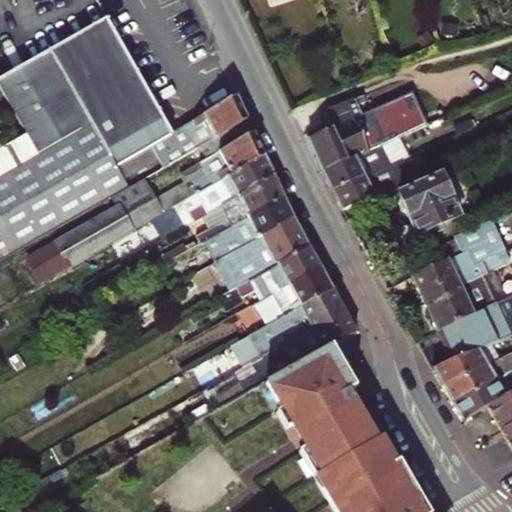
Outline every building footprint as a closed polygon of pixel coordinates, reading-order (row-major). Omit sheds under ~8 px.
[(0,150),(0,175),(92,124),(93,123),(148,91),(107,19),(0,81),(0,85),(28,135),(0,150)] [(417,88),(370,110),(361,114),(357,105),(365,101),(367,101),(364,94),(324,110),(300,120),(322,170),(391,140),(446,116),(440,104),(428,110),(422,112),(416,100),(421,97),(417,88)] [(0,175),(0,215),(166,122),(148,91),(93,123),(92,124),(0,175)] [(166,122),(0,215),(0,260),(112,197),(146,178),(200,147),(247,120),(237,97),(229,101),(172,133),(166,122)] [(428,110),(421,97),(416,100),(422,112),(428,110)] [(370,110),(365,101),(357,105),(361,114),(370,110)] [(44,282),(197,194),(264,155),(247,120),(200,147),(206,158),(180,174),(184,182),(157,197),(146,178),(112,197),(117,204),(30,255),(44,282)] [(322,170),(333,191),(400,160),(391,140),(322,170)] [(222,205),(273,176),(264,155),(197,194),(203,205),(188,213),(193,222),(202,217),(222,205)] [(333,191),(343,211),(412,179),(403,159),(400,160),(333,191)] [(419,233),(476,206),(459,170),(402,196),(419,233)] [(284,198),(273,176),(222,205),(228,218),(208,229),(197,235),(202,244),(214,238),(284,198)] [(223,258),(239,249),(242,247),(293,219),(284,198),(214,238),(223,258)] [(202,217),(208,229),(228,218),(222,205),(202,217)] [(258,275),(262,273),(309,247),(293,219),(242,247),(258,275)] [(412,276),(421,295),(457,277),(456,273),(482,261),(487,272),(496,268),(492,260),(488,258),(505,251),(492,220),(454,238),(460,253),(412,276)] [(143,250),(169,236),(163,225),(138,240),(143,250)] [(405,260),(412,276),(460,253),(454,238),(405,260)] [(207,255),(202,244),(188,252),(176,259),(181,269),(207,255)] [(176,259),(188,252),(183,245),(171,251),(176,259)] [(262,273),(273,294),(320,268),(309,247),(262,273)] [(223,258),(216,262),(221,271),(244,258),(239,249),(223,258)] [(492,260),(496,268),(510,261),(507,254),(492,260)] [(421,295),(438,331),(495,303),(487,284),(471,292),(473,296),(467,299),(461,284),(487,272),(482,261),(456,273),(457,277),(421,295)] [(268,325),(278,320),(332,290),(320,268),(273,294),(256,303),(268,325)] [(261,357),(299,338),(298,335),(344,311),(332,290),(278,320),(283,329),(254,345),(261,357)] [(438,331),(451,360),(491,343),(511,334),(503,318),(511,313),(511,294),(495,303),(438,331)] [(298,335),(299,338),(301,342),(264,362),(274,378),(323,350),(355,332),(344,311),(298,335)] [(433,368),(443,385),(486,364),(498,358),(499,357),(491,343),(451,360),(433,368)] [(274,378),(267,381),(340,511),(424,511),(419,502),(408,508),(400,493),(404,491),(348,392),(354,389),(337,359),(331,363),(323,350),(274,378)] [(511,350),(499,357),(498,358),(507,374),(511,371),(511,350)] [(274,378),(264,362),(253,369),(262,384),(267,381),(274,378)] [(443,385),(453,403),(495,381),(486,364),(443,385)] [(495,381),(453,403),(462,420),(487,406),(504,395),(495,381)] [(487,406),(511,445),(511,390),(504,395),(487,406)]
